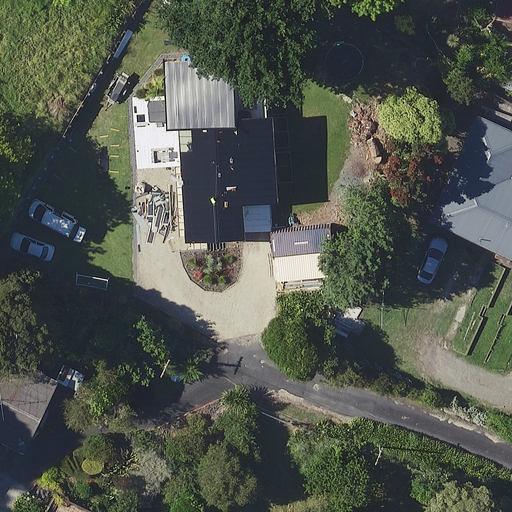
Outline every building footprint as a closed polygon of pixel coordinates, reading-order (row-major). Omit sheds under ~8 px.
[(511,0),(496,0),(495,19),(511,20),(511,46),(510,73),(511,73),(511,0)] [(170,35),(134,35),(135,93),(157,93),(157,119),(167,119),(168,233),(266,233),(265,194),(271,194),(270,98),(228,99),(228,53),(170,53),(170,35)] [(511,111),(476,96),(426,215),(511,251),(511,111)] [(366,302),(332,281),(305,324),(339,346),(366,302)] [(52,360),(0,336),(0,435),(15,442),(52,360)] [(88,361),(69,354),(51,403),(71,410),(88,361)]
